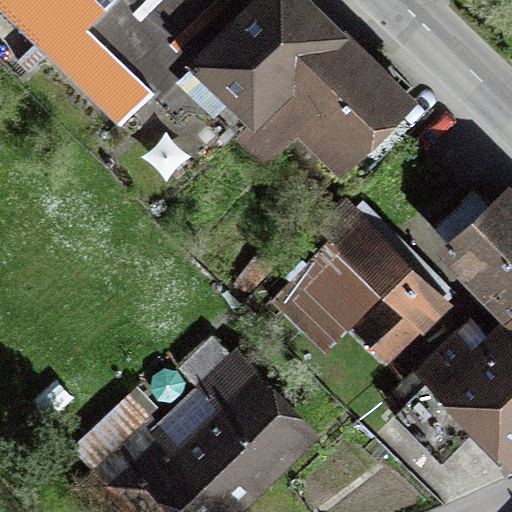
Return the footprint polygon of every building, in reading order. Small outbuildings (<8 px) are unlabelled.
[(200,96),(237,133),(338,30),(305,0),(0,0),(0,4),(121,123),(152,92),(178,118),(200,96)] [(407,98),(338,30),(237,133),(266,161),(311,115),(351,155),(407,98)] [(317,225),(385,294),(416,325),(437,305),(413,281),(418,276),(401,259),(425,236),(366,176),(317,225)] [(498,308),(503,315),(511,308),(511,197),(507,192),(449,245),(503,302),(498,308)] [(385,356),(416,325),(385,294),(354,325),(385,356)] [(511,308),(503,315),(509,323),(511,320),(511,308)] [(498,449),(511,435),(511,344),(508,340),(498,349),(470,320),(419,369),(430,380),(397,412),(441,458),(475,425),(498,449)] [(134,511),(220,511),(303,429),(230,357),(202,385),(226,409),(183,452),(162,431),(108,485),(134,511)]
